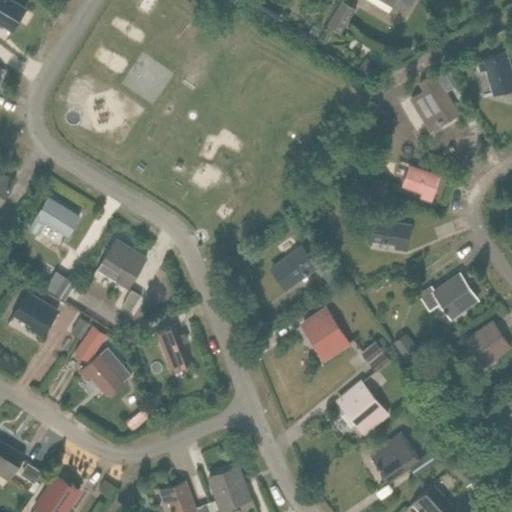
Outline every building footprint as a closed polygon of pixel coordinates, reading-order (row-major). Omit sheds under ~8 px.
[(12,0),(0,0),(0,20),(11,27),(12,28),(24,8),(25,7),(12,0)] [(353,2),(348,0),(340,0),(326,24),(341,32),(356,7),(351,5),(353,2)] [(412,0),(386,0),(390,2),(386,11),(391,3),(392,2),(401,7),(410,5),(412,0)] [(332,31),(324,27),(318,38),(325,42),(332,31)] [(511,71),(506,50),(476,59),(479,68),(486,67),(492,91),(483,94),(483,95),(492,92),(493,92),(511,86),(511,71)] [(377,63),(366,56),(360,66),(371,73),(377,63)] [(410,97),(427,125),(454,108),(444,91),(452,87),(440,67),(418,80),(423,89),(410,97)] [(387,113),(379,108),(375,114),(383,119),(387,113)] [(431,199),(439,175),(409,164),(402,184),(422,191),(421,196),(431,199)] [(0,199),(15,175),(14,175),(11,179),(0,172),(0,199)] [(47,195),(33,219),(28,227),(37,233),(46,220),(66,232),(61,241),(62,241),(67,233),(79,215),(47,195)] [(367,243),(371,244),(371,240),(395,244),(394,248),(406,250),(410,222),(372,216),(367,243)] [(112,241),(97,267),(106,273),(116,279),(127,286),(146,256),(145,255),(129,245),(128,245),(126,249),(113,241),(112,241)] [(286,286),(316,265),(301,245),(271,266),(286,286)] [(330,259),(318,267),(328,281),(340,273),(330,259)] [(455,259),(436,270),(442,280),(460,269),(455,259)] [(75,281),(55,269),(45,287),(64,299),(75,281)] [(459,272),(433,289),(431,285),(420,293),(429,306),(439,299),(450,315),(477,297),(459,272)] [(140,294),(131,288),(121,303),(130,309),(140,294)] [(42,333),(57,309),(26,291),(13,312),(30,322),(28,325),(42,333)] [(325,358),(348,343),(325,307),(302,322),(325,358)] [(90,321),(79,315),(70,331),(80,337),(90,321)] [(483,363),(509,345),(492,320),(466,338),(483,363)] [(169,367),(192,358),(177,321),(154,330),(169,367)] [(96,348),(106,332),(93,323),(82,339),(96,348)] [(146,335),(142,324),(125,331),(129,342),(146,335)] [(420,351),(405,331),(392,341),(406,361),(420,351)] [(360,350),(367,359),(381,347),(374,339),(360,350)] [(90,373),(107,393),(131,372),(107,344),(79,369),(86,377),(90,373)] [(390,358),(381,347),(367,359),(376,370),(390,358)] [(440,383),(434,371),(425,375),(431,387),(440,383)] [(366,430),(387,413),(360,380),(339,397),(366,430)] [(474,429),(469,421),(452,432),(458,440),(474,429)] [(389,477),(419,456),(402,432),(372,452),(378,460),(375,462),(378,465),(380,464),(389,477)] [(0,473),(6,477),(0,487),(1,487),(23,453),(0,438),(0,473)] [(429,464),(443,454),(436,444),(422,453),(429,464)] [(461,449),(446,462),(466,484),(475,476),(470,470),(476,465),(461,449)] [(33,481),(41,470),(27,461),(19,472),(33,481)] [(219,503),(248,492),(237,463),(209,474),(219,503)] [(56,474),(36,506),(31,511),(61,511),(78,488),(56,474)] [(104,478),(98,488),(107,493),(113,484),(104,478)] [(448,511),(459,502),(458,501),(454,505),(434,483),(438,479),(437,478),(403,510),(404,511),(412,503),(420,511),(448,511)] [(196,511),(195,506),(185,479),(159,488),(162,498),(167,499),(172,511),(196,511)]
